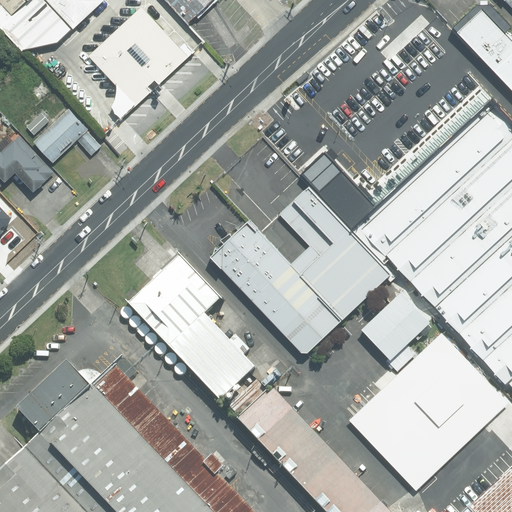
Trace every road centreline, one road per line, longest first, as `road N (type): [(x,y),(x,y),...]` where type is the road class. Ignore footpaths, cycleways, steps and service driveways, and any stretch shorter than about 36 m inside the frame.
road 1 (secondary): [(0,319),(343,0)]
road 2 (unknown): [(78,275),(293,511)]
